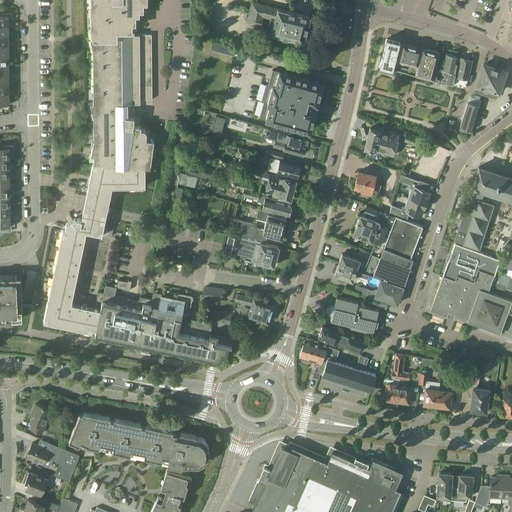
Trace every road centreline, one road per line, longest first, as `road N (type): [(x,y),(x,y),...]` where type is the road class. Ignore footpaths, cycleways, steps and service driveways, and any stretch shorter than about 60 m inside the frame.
road 1 (residential): [(300,288),(365,8)]
road 2 (residential): [(406,321),(446,174),(511,116)]
road 3 (secondary): [(511,444),(423,438),(280,411)]
road 4 (secondary): [(231,397),(10,362)]
road 5 (residential): [(511,62),(468,35),(365,8)]
road 6 (residential): [(0,256),(30,243),(32,120)]
road 7 (residential): [(1,511),(7,384)]
road 8 (residential): [(32,120),(31,0)]
